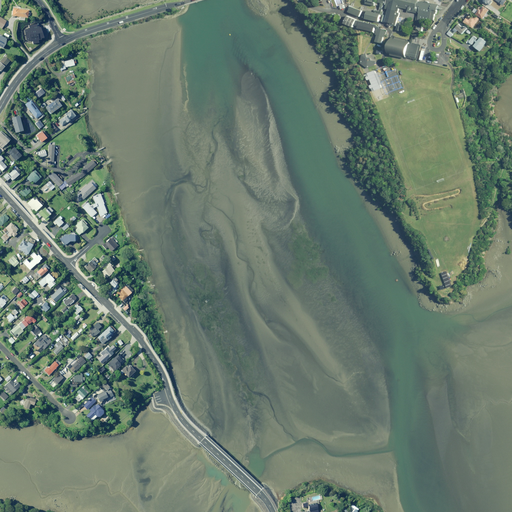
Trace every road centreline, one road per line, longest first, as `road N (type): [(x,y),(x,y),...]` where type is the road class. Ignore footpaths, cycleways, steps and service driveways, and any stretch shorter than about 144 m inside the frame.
road 1 (unclassified): [(166,386),(187,426),(272,511)]
road 2 (residential): [(166,386),(143,342),(68,265)]
road 3 (tertiary): [(194,0),(62,41)]
